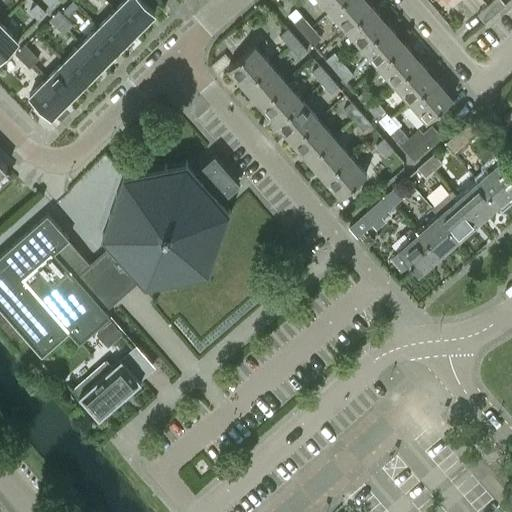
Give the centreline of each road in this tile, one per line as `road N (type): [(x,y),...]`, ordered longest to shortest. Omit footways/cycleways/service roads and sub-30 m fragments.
road 1 (residential): [(426,342),(177,56)]
road 2 (residential): [(200,511),(381,355),(426,342)]
road 3 (residential): [(177,56),(69,159),(29,153),(0,122)]
road 4 (residential): [(511,50),(477,79),(408,0)]
road 5 (residential): [(511,444),(458,383),(442,341)]
